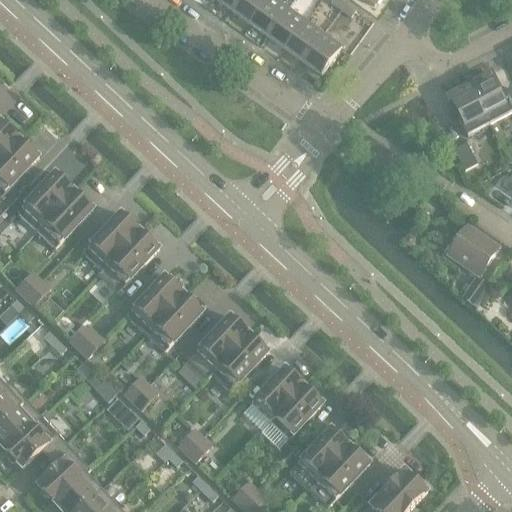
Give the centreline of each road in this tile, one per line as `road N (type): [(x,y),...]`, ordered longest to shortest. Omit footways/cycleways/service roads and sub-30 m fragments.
road 1 (tertiary): [(508,467),(245,215)]
road 2 (tertiary): [(245,215),(16,0)]
road 3 (residential): [(327,126),(148,0)]
road 4 (residential): [(403,40),(443,67),(511,32)]
road 5 (residential): [(245,215),(327,126)]
